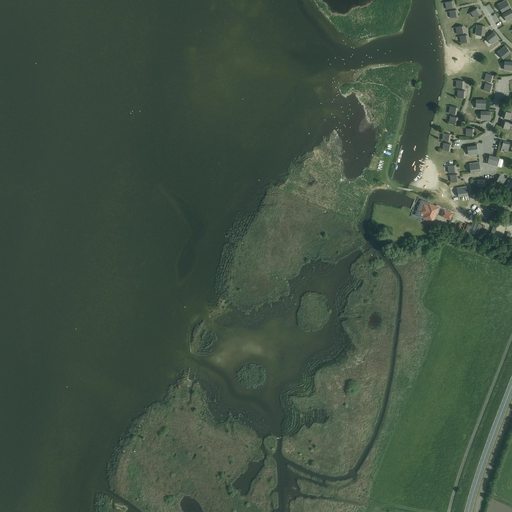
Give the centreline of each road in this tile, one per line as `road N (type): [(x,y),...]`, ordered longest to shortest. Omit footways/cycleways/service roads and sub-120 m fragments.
road 1 (unclassified): [(447,511),(511,335)]
road 2 (primary): [(468,511),(511,385)]
